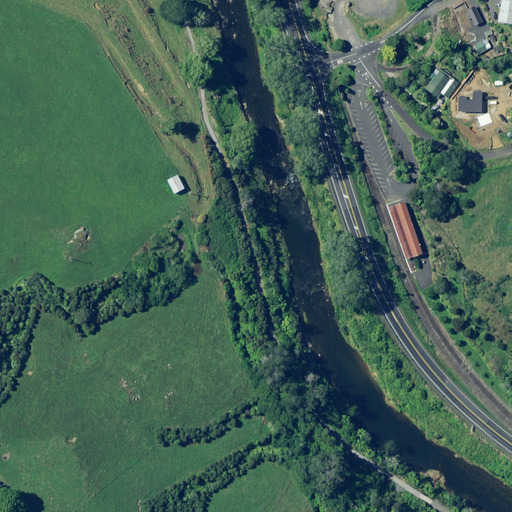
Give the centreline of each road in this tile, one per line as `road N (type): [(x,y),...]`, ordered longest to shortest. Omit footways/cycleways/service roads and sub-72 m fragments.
road 1 (trunk): [(511,442),(439,382),(391,316),(309,69)]
road 2 (residential): [(356,53),(428,150),(471,158),(511,152)]
